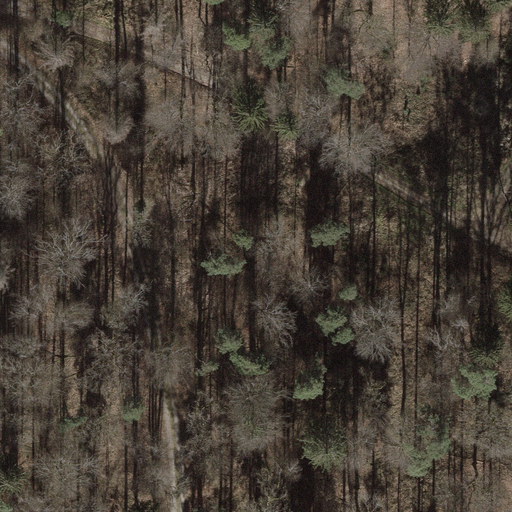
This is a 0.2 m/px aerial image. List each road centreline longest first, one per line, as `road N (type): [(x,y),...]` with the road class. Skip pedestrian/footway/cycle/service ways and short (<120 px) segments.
road 1 (track): [(0,12),(161,63),(511,241)]
road 2 (track): [(0,36),(80,100),(138,232),(170,393),(178,511)]
